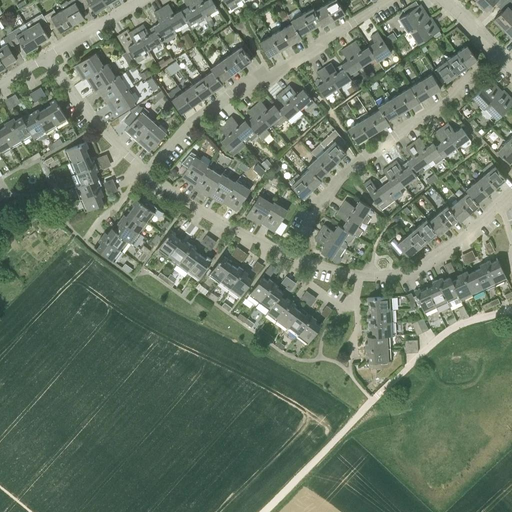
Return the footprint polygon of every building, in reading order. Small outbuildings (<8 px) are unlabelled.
[(63,9),(72,25),(84,18),(78,8),(84,5),(80,0),(69,0),(67,2),(67,1),(60,5),(63,9)] [(107,5),(107,4),(104,0),(80,0),(84,5),(89,2),(95,12),(107,5)] [(201,25),(207,22),(193,0),(184,0),(188,6),(181,10),(188,21),(192,29),(194,28),(192,24),(198,21),(200,25),(201,25)] [(208,14),(218,9),(212,0),(207,0),(205,1),(203,0),(193,0),(207,22),(211,20),(208,14)] [(333,18),(345,12),(337,0),(331,0),(325,4),(333,18)] [(406,11),(420,3),(417,0),(416,0),(404,8),(406,11)] [(494,2),(499,6),(504,0),(475,0),(486,10),(494,2)] [(505,29),(511,21),(511,10),(509,7),(511,4),(511,0),(504,0),(499,6),(503,10),(494,19),(504,29),(505,29)] [(174,29),(188,21),(181,10),(175,14),(169,4),(162,8),(174,29)] [(323,24),(333,18),(325,4),(315,10),(323,24)] [(410,31),(427,18),(422,11),(424,10),(420,4),(399,18),(408,32),(410,31)] [(323,24),(315,10),(313,7),(302,13),(310,28),(321,22),(322,25),(323,24)] [(176,31),(174,29),(162,8),(154,13),(160,23),(153,27),(156,31),(163,42),(167,42),(169,41),(171,40),(173,39),(175,37),(176,36),(176,35),(176,34),(176,33),(176,31)] [(25,24),(37,44),(49,37),(43,28),(49,24),(44,16),(42,13),(27,23),(21,13),(23,10),(21,9),(19,13),(25,23),(25,24)] [(73,25),(72,25),(63,9),(57,13),(55,9),(44,16),(49,24),(49,25),(54,22),(60,32),(73,25)] [(300,34),(310,28),(302,13),(291,20),(292,22),(300,37),(302,36),(300,34)] [(410,31),(418,44),(438,31),(433,23),(434,22),(430,16),(427,18),(410,31)] [(290,43),(300,37),(292,22),(282,28),(290,43)] [(38,45),(37,44),(25,24),(14,30),(11,24),(4,28),(8,35),(14,45),(20,42),(26,52),(38,45)] [(163,42),(156,31),(150,34),(144,24),(136,29),(149,50),(163,42)] [(279,49),(290,43),(282,28),(271,34),(279,49)] [(143,53),(149,50),(136,29),(129,33),(135,43),(130,46),(128,43),(123,46),(127,53),(131,51),(137,63),(146,57),(143,53)] [(182,35),(188,47),(195,43),(189,32),(182,35)] [(378,61),(392,52),(378,32),(371,36),(375,42),(369,46),(375,57),(378,61)] [(268,55),(279,49),(271,34),(260,41),(268,55)] [(0,47),(0,61),(4,68),(5,67),(4,66),(16,59),(12,53),(17,50),(14,45),(8,35),(3,38),(6,44),(0,47)] [(362,66),(375,57),(369,46),(362,51),(356,41),(349,45),(362,66)] [(357,69),(362,66),(349,45),(341,50),(348,60),(341,64),(344,68),(351,78),(359,73),(357,69)] [(457,52),(467,66),(477,58),(467,45),(457,52)] [(231,53),(241,67),(251,59),(242,46),(231,53)] [(243,48),(251,59),(254,58),(246,46),(243,48)] [(83,80),(88,77),(104,66),(95,52),(76,65),(74,67),(76,65),(81,73),(79,74),(83,80)] [(457,73),(467,66),(457,52),(447,59),(457,73)] [(231,74),(241,67),(231,53),(221,60),(231,74)] [(156,62),(160,68),(173,60),(171,56),(164,60),(163,58),(156,62)] [(446,81),(457,73),(447,59),(440,64),(437,61),(431,65),(436,72),(439,70),(446,81)] [(177,60),(168,66),(172,73),(181,67),(177,60)] [(221,81),(231,74),(221,60),(211,67),(221,81)] [(352,78),(351,78),(344,68),(338,72),(331,62),(324,67),(338,87),(352,78)] [(95,91),(100,88),(116,77),(108,63),(104,66),(88,77),(93,84),(91,85),(95,91)] [(223,83),(221,81),(211,67),(210,68),(212,70),(203,77),(212,91),(223,83)] [(341,91),(338,87),(324,67),(317,72),(324,81),(317,86),(324,96),(332,91),(335,95),(341,91)] [(140,74),(143,79),(150,75),(147,70),(140,74)] [(421,79),(430,94),(440,87),(432,73),(421,79)] [(107,102),(109,101),(128,89),(119,75),(116,77),(100,88),(105,95),(103,97),(107,102)] [(202,98),(212,91),(203,77),(192,84),(202,98)] [(419,100),(430,94),(421,79),(410,86),(419,100)] [(485,109),(486,108),(500,93),(494,86),(496,85),(491,79),(473,97),(485,109)] [(192,105),(202,98),(192,84),(182,91),(192,105)] [(311,99),(311,98),(303,88),(297,94),(290,85),(284,90),(299,108),(303,105),(308,110),(315,103),(311,99)] [(42,86),(30,92),(35,100),(46,94),(42,86)] [(408,107),(419,100),(410,86),(399,93),(408,107)] [(128,89),(109,101),(114,109),(112,110),(116,116),(137,102),(128,89)] [(287,119),(299,108),(284,90),(277,96),(285,105),(279,109),(286,119),(287,119)] [(486,108),(497,119),(511,104),(511,102),(507,96),(508,95),(503,90),(500,93),(486,108)] [(181,112),(192,105),(182,91),(172,99),(181,112)] [(16,93),(6,98),(11,107),(21,101),(16,93)] [(398,113),(408,107),(399,93),(389,99),(398,113)] [(57,126),(68,119),(55,98),(50,101),(52,103),(45,107),(57,126)] [(388,120),(398,113),(389,99),(379,105),(388,120)] [(280,124),(286,119),(279,109),(274,104),(269,109),(261,100),(254,106),(271,124),(280,124)] [(389,122),(388,120),(379,105),(378,106),(379,108),(369,114),(378,129),(389,122)] [(137,141),(139,139),(154,122),(146,115),(149,111),(145,107),(140,106),(133,111),(124,121),(129,125),(125,130),(127,129),(133,135),(132,136),(137,141)] [(245,120),(253,130),(264,142),(266,141),(264,139),(271,133),(266,128),(271,124),(254,106),(248,111),(251,115),(245,120)] [(46,132),(57,126),(45,107),(40,111),(38,108),(33,111),(46,132)] [(49,137),(46,132),(33,111),(29,114),(30,116),(25,120),(22,116),(21,116),(32,135),(35,139),(45,139),(49,137)] [(367,135),(378,129),(369,114),(361,119),(359,116),(357,118),(359,121),(367,135)] [(22,142),(32,135),(21,116),(16,120),(14,117),(9,120),(22,142)] [(243,139),(253,130),(245,120),(240,125),(232,116),(226,121),(243,139)] [(0,130),(11,148),(22,142),(9,120),(5,123),(6,125),(0,129),(0,130)] [(230,151),(243,139),(226,121),(219,127),(227,136),(221,141),(230,151)] [(356,142),(367,135),(359,121),(348,128),(356,142)] [(154,122),(139,139),(145,145),(144,147),(149,151),(166,133),(154,122)] [(471,140),(469,138),(462,127),(455,132),(448,122),(442,127),(457,147),(461,144),(463,146),(465,147),(471,143),(471,140)] [(443,156),(457,147),(442,127),(435,132),(442,142),(436,146),(440,152),(443,156)] [(73,138),(78,136),(73,128),(69,131),(73,138)] [(346,152),(340,146),(345,141),(334,129),(319,143),(337,161),(346,152)] [(0,153),(0,154),(11,148),(0,130),(0,153)] [(443,156),(440,152),(436,146),(433,142),(427,147),(420,137),(413,142),(427,162),(432,159),(435,163),(443,156)] [(53,143),(55,148),(63,143),(60,139),(53,143)] [(509,162),(511,159),(511,147),(506,141),(497,150),(509,162)] [(70,163),(89,155),(86,148),(89,147),(86,142),(65,151),(70,163)] [(414,171),(427,162),(413,142),(406,147),(413,157),(406,161),(409,165),(414,171)] [(328,169),(337,161),(319,143),(311,150),(317,157),(328,169)] [(31,157),(33,161),(41,156),(39,152),(31,157)] [(103,167),(112,164),(108,153),(99,156),(103,167)] [(75,175),(96,165),(94,160),(91,161),(89,155),(70,163),(75,175)] [(44,161),(46,165),(54,160),(52,156),(44,161)] [(190,182),(195,186),(208,166),(209,165),(195,156),(182,177),(183,176),(191,180),(190,182)] [(26,165),(33,161),(31,157),(23,161),(26,165)] [(319,177),(328,169),(317,157),(307,165),(309,168),(319,177)] [(390,165),(404,185),(417,175),(414,171),(409,165),(403,170),(396,160),(390,165)] [(79,185),(94,180),(99,178),(96,171),(98,170),(96,165),(75,175),(79,185)] [(399,188),(404,185),(390,165),(383,170),(390,180),(384,184),(395,200),(403,194),(399,188)] [(486,173),(496,186),(506,178),(495,165),(486,173)] [(208,196),(210,193),(221,174),(208,166),(195,186),(194,187),(194,188),(196,186),(203,191),(202,193),(208,196)] [(300,176),(312,188),(321,179),(319,177),(309,168),(300,176)] [(222,203),(225,200),(236,182),(222,173),(221,174),(210,193),(218,198),(216,200),(222,203)] [(312,188),(300,176),(298,173),(288,182),(291,184),(303,197),(312,188)] [(487,194),(496,186),(486,173),(476,181),(487,194)] [(105,181),(109,193),(118,189),(114,177),(105,181)] [(382,209),(395,200),(384,184),(377,188),(371,179),(363,184),(378,204),(378,203),(382,209)] [(80,199),(102,190),(99,185),(97,186),(94,180),(79,185),(75,187),(76,189),(76,196),(79,196),(80,199)] [(236,182),(225,200),(232,205),(231,207),(237,211),(251,189),(237,180),(236,182)] [(477,202),(487,194),(476,181),(466,189),(468,192),(477,202)] [(56,192),(60,190),(57,182),(52,183),(56,192)] [(80,199),(85,211),(104,203),(101,197),(104,195),(102,190),(80,199)] [(458,199),(469,212),(479,204),(477,202),(468,192),(458,199)] [(260,224),(262,221),(273,202),(259,194),(247,214),(255,219),(254,221),(260,224)] [(148,223),(155,213),(135,198),(132,203),(134,205),(130,210),(148,223)] [(459,221),(469,212),(458,199),(449,207),(457,218),(459,221)] [(341,207),(362,221),(367,224),(372,217),(367,214),(371,207),(359,200),(355,206),(345,200),(341,207)] [(273,202),(262,221),(270,226),(269,228),(275,231),(288,210),(273,201),(273,202)] [(448,226),(457,218),(449,207),(447,205),(437,213),(448,226)] [(342,227),(354,237),(355,235),(358,237),(363,230),(358,227),(362,221),(341,207),(336,214),(346,221),(342,227)] [(140,233),(148,223),(130,210),(126,216),(124,214),(120,219),(140,233)] [(438,234),(448,226),(437,213),(428,221),(436,232),(438,234)] [(133,244),(140,233),(120,219),(117,223),(119,225),(116,230),(129,241),(133,244)] [(427,240),(436,232),(428,221),(426,219),(416,227),(427,240)] [(161,228),(165,231),(170,223),(166,221),(161,228)] [(352,241),(354,237),(342,227),(338,224),(334,231),(324,224),(319,231),(345,248),(347,245),(347,242),(352,241)] [(122,251),(129,241),(116,230),(112,227),(107,233),(105,232),(101,237),(122,251)] [(417,248),(427,240),(416,227),(407,235),(417,248)] [(156,250),(166,257),(179,239),(174,235),(175,233),(171,230),(156,250)] [(341,256),(341,255),(345,248),(319,231),(315,239),(325,245),(320,251),(331,258),(332,258),(334,259),(335,261),(336,262),(338,262),(339,262),(340,261),(341,261),(341,260),(342,259),(342,258),(342,257),(341,256)] [(209,233),(203,240),(210,248),(217,241),(209,233)] [(151,241),(155,244),(160,237),(156,234),(151,241)] [(408,256),(417,248),(407,235),(398,242),(394,238),(389,243),(399,255),(404,251),(408,256)] [(114,262),(122,251),(101,237),(98,241),(101,243),(96,248),(114,262)] [(166,257),(176,265),(191,244),(187,241),(185,244),(179,239),(166,257)] [(176,265),(187,272),(200,254),(194,250),(196,248),(191,244),(176,265)] [(148,255),(151,251),(143,245),(140,249),(144,252),(148,255)] [(135,256),(139,259),(144,252),(140,249),(135,256)] [(187,272),(197,280),(212,260),(207,256),(205,258),(200,254),(187,272)] [(208,274),(218,282),(231,264),(226,260),(227,258),(223,254),(208,274)] [(495,284),(507,279),(497,259),(491,262),(489,260),(485,262),(495,284)] [(484,290),(495,284),(485,262),(479,265),(481,267),(474,270),(484,290)] [(129,273),(132,269),(125,263),(122,267),(129,273)] [(266,271),(273,276),(279,268),(272,263),(266,271)] [(218,282),(229,289),(243,269),(239,266),(237,268),(231,264),(218,282)] [(229,289),(239,297),(252,279),(246,275),(248,273),(243,269),(229,289)] [(472,296),(484,290),(474,270),(468,273),(467,271),(462,273),(472,296)] [(165,281),(168,278),(160,272),(157,276),(165,281)] [(461,301),(472,296),(462,273),(457,276),(458,278),(452,280),(453,283),(452,284),(461,301)] [(248,294),(259,302),(274,282),(269,278),(268,281),(262,276),(248,294)] [(453,283),(452,280),(450,276),(443,279),(442,277),(436,279),(447,302),(451,310),(462,304),(461,301),(452,284),(453,283)] [(172,287),(175,283),(168,278),(165,281),(172,287)] [(436,308),(447,302),(436,279),(431,281),(433,284),(426,287),(436,308)] [(269,309),(280,296),(283,292),(276,287),(278,285),(274,282),(259,302),(269,309)] [(181,293),(185,296),(191,289),(187,286),(181,293)] [(424,313),(436,308),(426,287),(420,290),(419,287),(413,290),(424,313)] [(307,290),(302,298),(312,304),(317,296),(307,290)] [(215,302),(218,298),(211,292),(208,296),(215,302)] [(411,308),(418,308),(411,293),(405,296),(411,308)] [(266,313),(276,321),(291,301),(287,297),(285,300),(280,296),(269,309),(266,313)] [(371,310),(393,309),(392,296),(367,298),(368,304),(370,303),(371,310)] [(276,321),(287,328),(300,310),(294,306),(296,304),(291,301),(276,321)] [(483,310),(492,306),(490,301),(481,305),(483,310)] [(229,311),(232,307),(224,302),(222,306),(229,311)] [(463,306),(457,308),(461,316),(467,314),(466,313),(463,306)] [(369,323),(393,322),(393,309),(371,310),(371,317),(368,318),(369,323)] [(287,328),(297,335),(311,315),(307,312),(305,314),(300,310),(287,328)] [(244,322),(247,318),(240,313),(237,317),(244,322)] [(297,335),(307,343),(320,325),(314,321),(316,319),(311,315),(297,335)] [(251,327),(254,323),(247,318),(244,322),(251,327)] [(423,331),(428,329),(423,318),(418,320),(423,331)] [(417,334),(423,331),(418,320),(411,323),(417,334)] [(372,336),(389,335),(394,335),(393,322),(369,323),(369,329),(372,329),(372,336)] [(265,337),(268,333),(260,328),(257,332),(265,337)] [(272,342),(275,338),(268,333),(265,337),(272,342)] [(365,349),(390,347),(389,335),(372,336),(367,336),(368,343),(365,343),(365,349)] [(282,350),(285,346),(278,340),(275,344),(282,350)] [(378,368),(377,361),(391,360),(390,347),(365,349),(366,354),(368,354),(369,361),(368,362),(368,368),(378,368)]
